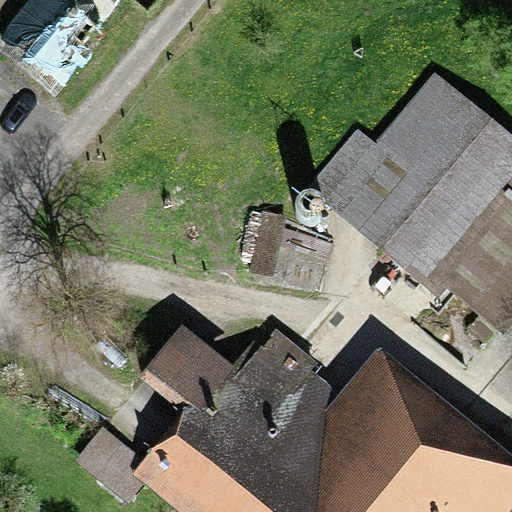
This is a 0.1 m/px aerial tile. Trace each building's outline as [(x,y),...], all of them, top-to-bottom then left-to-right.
[(116,0),(36,0),(0,45),(0,64),(48,102),(107,30),(120,3),(116,0)] [(511,320),(511,155),(432,89),(374,159),(355,143),(312,194),(431,294),(439,284),(500,335),(511,320)] [(290,204),(285,214),(289,225),(299,230),(309,226),(314,216),(311,205),(300,200),(290,204)] [(254,336),(248,341),(247,349),(252,354),(260,355),(265,350),(266,343),(261,337),(254,336)] [(494,511),(511,492),(511,482),(378,369),(342,412),(274,354),(257,374),(245,364),(228,385),(176,340),(144,377),(189,415),(137,477),(178,511),(494,511)]
